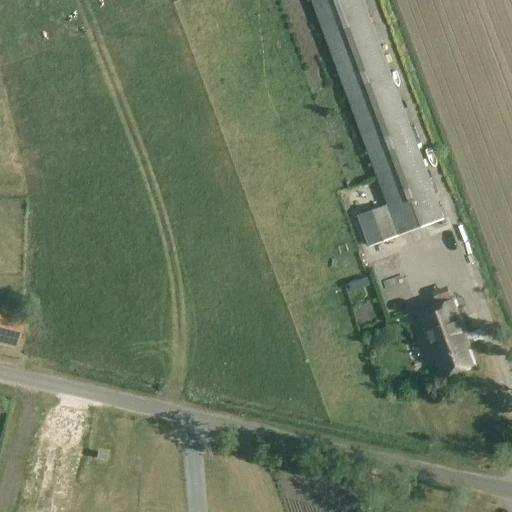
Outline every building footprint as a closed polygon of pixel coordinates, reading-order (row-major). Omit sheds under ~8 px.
[(358,216),(370,247),(446,220),(364,0),(311,0),(387,205),(358,216)] [(448,300),(418,311),(443,378),(473,367),(448,300)] [(12,319),(6,344),(15,346),(21,321),(12,319)] [(23,511),(55,511),(71,442),(41,435),(23,511)] [(97,451),(95,457),(105,460),(106,454),(97,451)]
